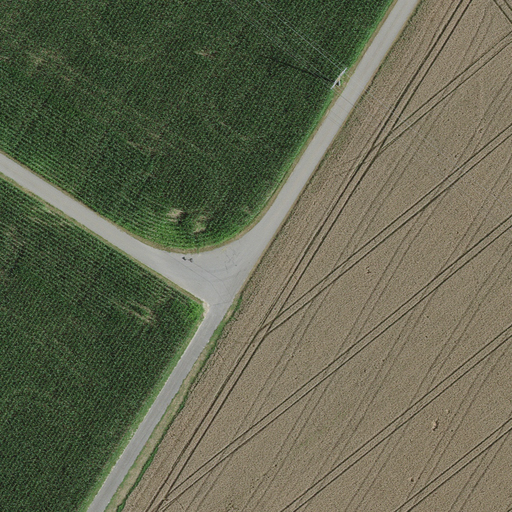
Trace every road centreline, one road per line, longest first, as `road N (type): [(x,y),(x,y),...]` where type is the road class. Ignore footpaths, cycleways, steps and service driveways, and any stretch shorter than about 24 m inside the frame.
road 1 (unclassified): [(256,245),(94,511)]
road 2 (unclassified): [(410,0),(256,245)]
road 3 (unclassified): [(0,163),(136,249),(174,263),(213,262),(256,245)]
